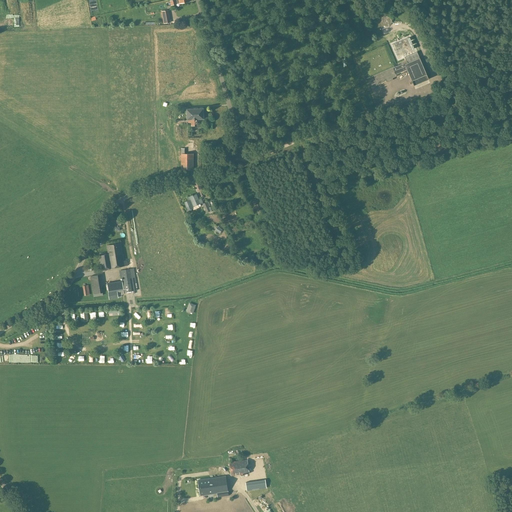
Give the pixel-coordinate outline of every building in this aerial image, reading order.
[(372,76),(397,65),(386,41),(356,53),(367,78),(372,76)] [(396,75),(407,70),(414,85),(428,79),(417,52),(405,57),(407,61),(397,65),(372,76),(376,85),(386,80),(386,81),(387,81),(388,81),(392,80),(391,80),(393,79),(392,78),(396,76),(396,75)] [(203,109),(187,109),(187,121),(175,121),(175,126),(188,127),(188,139),(204,138),(203,109)] [(193,171),(194,154),(181,154),(181,171),(193,171)] [(192,207),(203,203),(201,199),(198,200),(196,194),(188,198),(189,201),(185,202),(188,211),(192,209),(192,207)] [(259,215),(265,212),(259,198),(253,201),(259,215)] [(101,270),(128,265),(127,261),(124,261),(121,243),(107,246),(108,254),(99,256),(101,270)] [(125,292),(137,290),(134,268),(121,270),(125,292)] [(93,294),(103,293),(100,275),(90,276),(93,294)] [(109,293),(124,290),(122,281),(107,283),(109,293)] [(186,311),(193,314),(197,305),(189,302),(186,311)] [(231,476),(249,473),(247,460),(229,463),(231,476)] [(218,497),(228,495),(225,476),(198,480),(200,496),(217,493),(218,497)]
